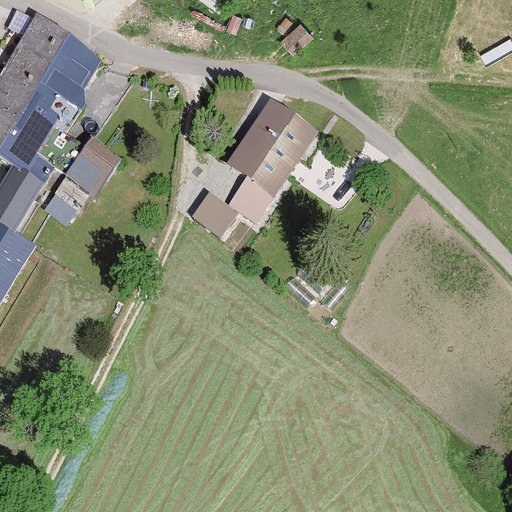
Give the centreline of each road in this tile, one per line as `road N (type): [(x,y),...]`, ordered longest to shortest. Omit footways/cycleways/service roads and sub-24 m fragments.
road 1 (unclassified): [(511,273),(406,159),(330,97),(261,73),(155,59),(16,0)]
road 2 (track): [(304,84),(319,74),(511,81)]
